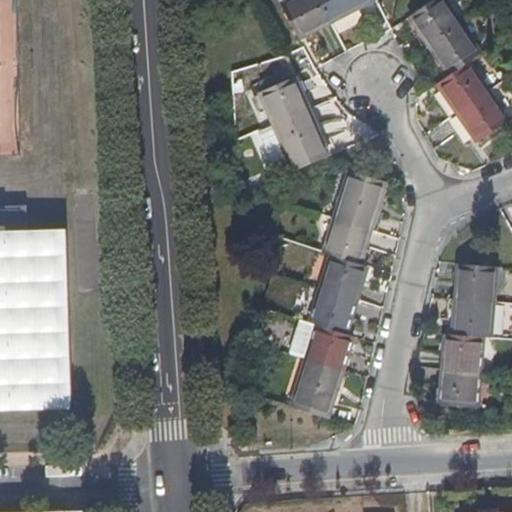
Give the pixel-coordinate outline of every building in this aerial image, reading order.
[(372,0),(295,0),(281,8),(298,40),(372,0)] [(435,0),(405,21),(445,80),(432,89),(473,149),(503,127),(462,68),(475,59),(435,0)] [(284,180),(330,162),(297,80),(264,94),(276,127),(265,131),(284,180)] [(317,330),(291,411),(325,422),(352,341),(345,339),(367,271),(358,268),(383,188),(347,178),(321,257),(330,259),(308,327),(317,330)] [(0,416),(77,415),(74,234),(35,235),(35,212),(0,212),(0,416)] [(442,340),(435,412),(472,414),(479,343),(487,343),(494,273),(457,270),(450,341),(442,340)]
